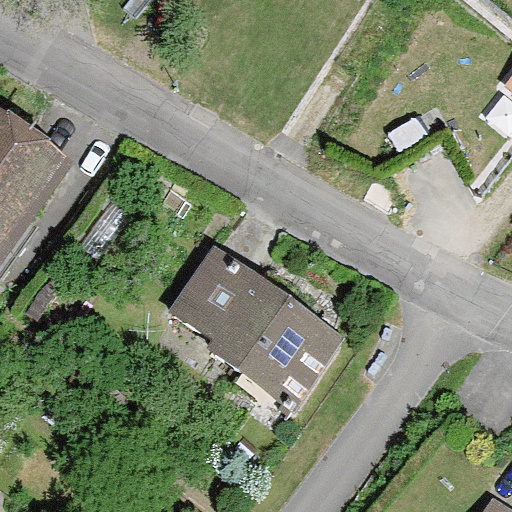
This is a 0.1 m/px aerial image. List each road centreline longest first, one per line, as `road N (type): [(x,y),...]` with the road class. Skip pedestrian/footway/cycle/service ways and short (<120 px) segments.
road 1 (residential): [(0,48),(467,284)]
road 2 (residential): [(467,284),(309,511)]
